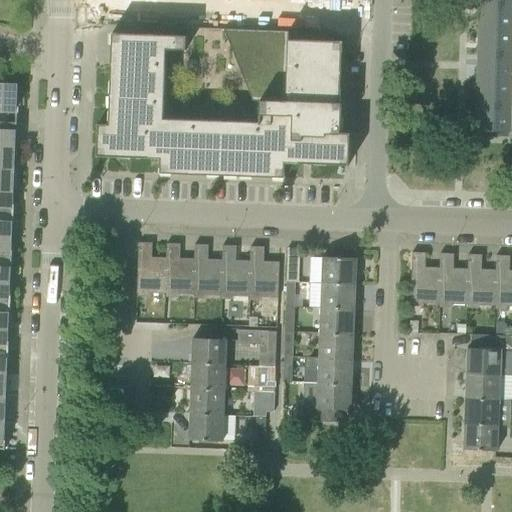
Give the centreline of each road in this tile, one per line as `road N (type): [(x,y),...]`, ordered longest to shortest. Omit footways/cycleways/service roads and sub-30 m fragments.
road 1 (residential): [(372,216),(54,205)]
road 2 (residential): [(39,511),(54,205)]
road 3 (residential): [(380,2),(372,216)]
road 4 (residential): [(54,205),(59,56)]
road 5 (residential): [(511,221),(372,216)]
